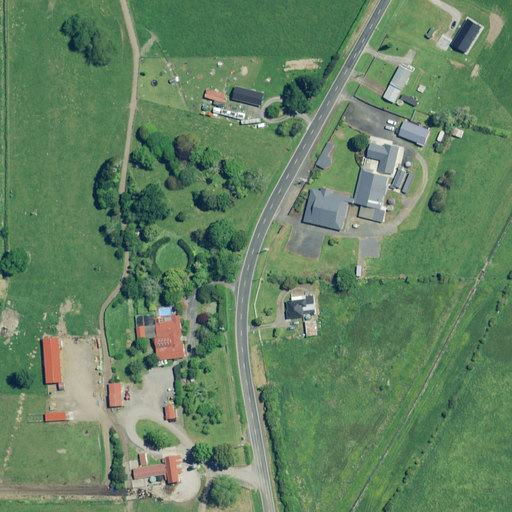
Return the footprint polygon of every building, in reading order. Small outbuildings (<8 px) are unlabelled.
[(403,89),(415,68),(409,64),(407,68),(401,64),(391,82),(390,84),(382,97),(394,104),(402,91),(403,89)] [(427,88),(420,84),(417,90),(424,93),(427,88)] [(222,101),(215,99),(213,104),(221,107),(222,101)] [(245,115),(214,106),(212,112),(244,121),(245,115)] [(411,124),(406,140),(431,148),(437,132),(411,124)] [(316,164),(325,169),(330,166),(334,160),(329,157),(335,145),(328,142),(316,164)] [(402,152),(376,146),(372,159),(384,162),(381,173),(396,176),(402,152)] [(399,187),(405,172),(399,170),(393,185),(399,187)] [(369,172),(359,204),(383,211),(393,179),(369,172)] [(415,174),(410,172),(402,191),(406,194),(408,191),(415,174)] [(353,202),(318,193),(310,222),(346,231),(353,202)] [(394,250),(384,247),(382,254),(392,257),(394,250)] [(286,318),(306,318),(306,315),(315,315),(314,300),(314,296),(292,296),(292,301),(286,301),(286,318)] [(158,323),(161,362),(190,359),(186,320),(158,323)] [(122,383),(110,384),(110,407),(123,407),(122,383)] [(174,404),(164,406),(166,419),(176,418),(174,404)] [(146,485),(144,477),(165,474),(165,480),(168,479),(169,483),(179,482),(180,482),(179,474),(183,473),(181,455),(166,457),(162,458),(162,463),(163,463),(165,462),(165,465),(163,465),(141,468),(141,465),(148,464),(146,453),(140,454),(141,460),(128,462),(130,469),(133,469),(135,478),(131,479),(132,487),(146,485)]
